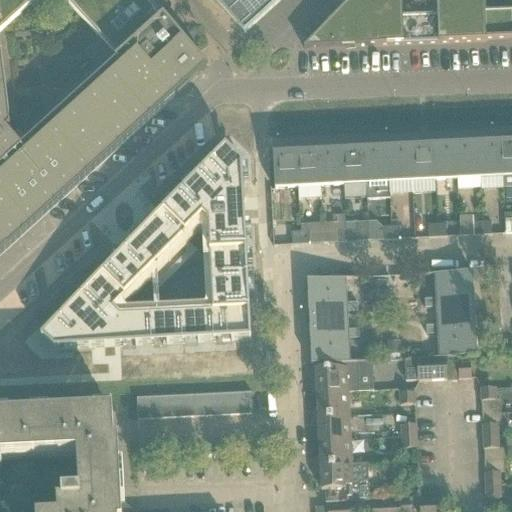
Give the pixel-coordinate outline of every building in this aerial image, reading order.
[(0,0),(0,31),(34,0),(67,0),(100,36),(83,52),(100,71),(118,55),(121,58),(162,20),(161,19),(143,0),(211,0),(243,35),(282,0),(0,0)] [(511,0),(352,0),(303,50),(418,46),(486,43),(511,42),(511,0)] [(0,257),(1,256),(207,69),(163,20),(162,20),(121,58),(115,63),(116,64),(21,151),(18,148),(10,139),(0,54),(0,257)] [(511,144),(503,145),(505,178),(505,189),(511,188),(511,144)] [(503,145),(478,146),(480,179),(505,178),(503,145)] [(478,146),(455,147),(457,181),(480,179),(478,146)] [(455,147),(433,148),(434,182),(457,181),(455,147)] [(433,148),(410,150),(411,183),(434,182),(433,148)] [(410,150),(387,151),(389,184),(411,183),(410,150)] [(387,151),(364,152),(367,200),(367,202),(390,200),(389,184),(387,151)] [(364,152),(341,153),(343,186),(344,201),(367,200),(364,152)] [(341,153),(319,154),(320,188),(343,186),(341,153)] [(227,154),(42,339),(54,351),(250,340),(242,170),(227,154)] [(319,154),(296,155),(298,189),(298,201),(321,200),(320,188),(319,154)] [(296,155),(272,157),(274,191),(275,191),(275,190),(298,189),(296,155)] [(482,225),(473,225),(473,238),(482,237),(482,225)] [(491,225),(482,225),(482,237),(491,237),(491,225)] [(439,240),(438,226),(428,227),(428,240),(439,240)] [(446,226),(438,226),(439,240),(447,239),(446,226)] [(401,228),(393,229),(393,242),(401,241),(401,228)] [(393,242),(393,229),(382,229),(383,242),(393,242)] [(348,244),(347,231),(337,232),(337,245),(348,244)] [(355,231),(347,231),(348,244),(356,244),(355,231)] [(302,247),(301,233),(291,234),(292,247),(302,247)] [(310,233),(301,233),(302,247),(310,246),(310,233)] [(438,336),(439,360),(477,358),(473,274),(435,276),(436,300),(425,301),(425,310),(436,309),(437,327),(426,327),(427,336),(438,336)] [(345,280),(307,282),(312,367),(350,365),(348,340),(360,340),(359,331),(348,331),(347,314),(358,313),(358,304),(346,305),(345,280)] [(399,345),(390,344),(390,364),(399,364),(399,345)] [(406,384),(447,382),(446,361),(405,363),(406,384)] [(318,372),(316,372),(317,396),(349,395),(358,394),(357,365),(318,367),(318,372)] [(459,367),(459,381),(472,381),(471,366),(459,367)] [(481,392),(482,404),(496,403),(495,391),(481,392)] [(251,394),(240,395),(241,417),(253,416),(253,415),(251,395),(251,394)] [(240,395),(229,396),(230,417),(241,417),(240,395)] [(317,396),(318,420),(350,419),(349,395),(317,396)] [(414,395),(399,395),(399,408),(415,408),(414,395)] [(206,397),(207,419),(219,418),(217,396),(206,397)] [(229,396),(217,396),(219,418),(230,417),(229,396)] [(183,398),(184,420),(196,419),(194,397),(183,398)] [(206,397),(194,397),(196,419),(207,419),(206,397)] [(160,399),(161,421),(173,420),(171,398),(160,399)] [(171,398),(173,420),(184,420),(183,398),(171,398)] [(149,400),(150,422),(161,421),(160,399),(149,400)] [(149,400),(136,400),(137,422),(150,422),(149,400)] [(0,463),(77,459),(79,499),(61,500),(62,507),(57,507),(57,511),(125,511),(121,508),(118,452),(114,452),(112,415),(0,420),(0,463)] [(318,420),(320,444),(351,443),(350,419),(318,420)] [(483,428),(483,440),(498,439),(497,427),(483,428)] [(401,428),(402,441),(417,440),(416,428),(401,428)] [(498,439),(483,440),(484,452),(484,463),(508,463),(508,454),(504,451),(498,451),(498,439)] [(417,440),(402,441),(402,452),(417,451),(417,440)] [(320,444),(321,468),(352,467),(351,443),(320,444)] [(352,467),(321,468),(322,493),(325,493),(326,505),(354,504),(369,503),(368,484),(367,467),(352,467)] [(485,476),(486,488),(500,488),(500,475),(485,476)] [(500,488),(486,488),(486,500),(501,500),(500,488)]
